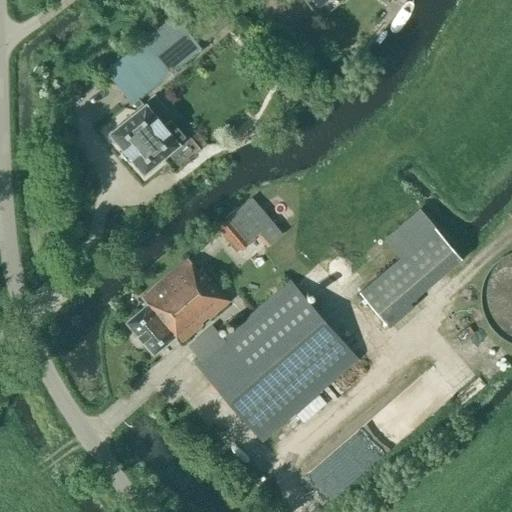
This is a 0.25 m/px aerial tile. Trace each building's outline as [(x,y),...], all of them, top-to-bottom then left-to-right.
[(206,32),(233,14),(224,0),(197,18),(206,32)] [(200,47),(174,14),(104,71),(131,104),(200,47)] [(144,175),(180,146),(147,105),(110,134),(124,151),(123,151),(129,159),(130,158),(144,175)] [(259,231),(270,243),(282,232),(252,195),(215,226),(236,250),(259,231)] [(457,261),(417,213),(385,241),(399,258),(358,293),(385,323),(457,261)] [(483,284),(482,292),(482,301),(484,310),(487,318),(492,325),(497,332),(504,337),(511,341),(511,251),(511,252),(503,256),(496,261),(491,268),(486,276),(483,284)] [(248,285),(220,252),(196,272),(186,260),(141,298),(147,304),(125,322),(153,354),(174,336),(180,343),(248,285)] [(195,364),(261,441),(357,360),(291,282),(195,364)] [(393,417),(399,428),(401,427),(403,432),(427,418),(418,402),(393,417)]
